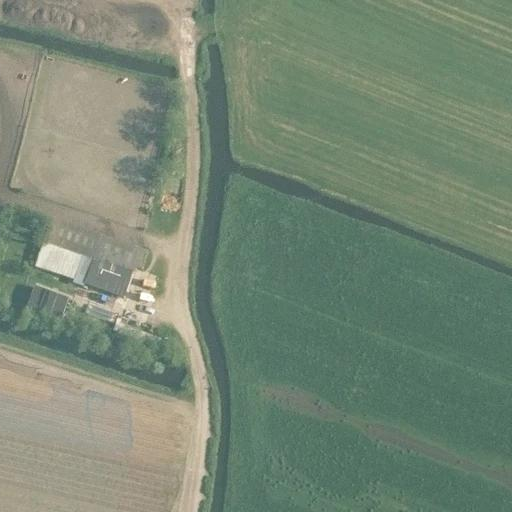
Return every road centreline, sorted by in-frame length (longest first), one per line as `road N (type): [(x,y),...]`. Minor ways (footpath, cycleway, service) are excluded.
road 1 (track): [(237,0),(218,23),(178,38),(190,168),(165,280)]
road 2 (track): [(193,511),(200,387),(165,280)]
